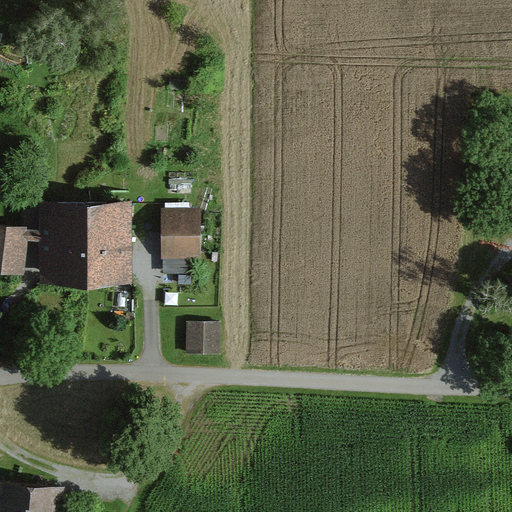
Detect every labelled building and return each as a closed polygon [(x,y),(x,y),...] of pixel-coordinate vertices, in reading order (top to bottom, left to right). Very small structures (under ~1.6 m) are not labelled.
[(40,255),(40,274),(130,273),(130,244),(129,192),(40,193),(40,224),(40,234),(40,255)] [(162,208),(160,255),(191,256),(192,209),(162,208)] [(28,219),(0,216),(0,261),(23,264),(27,234),(28,223),(28,219)] [(40,224),(28,223),(27,234),(40,234),(40,224)] [(222,320),(185,319),(185,351),(221,352),(222,320)] [(0,511),(61,511),(64,479),(0,474),(0,511)]
